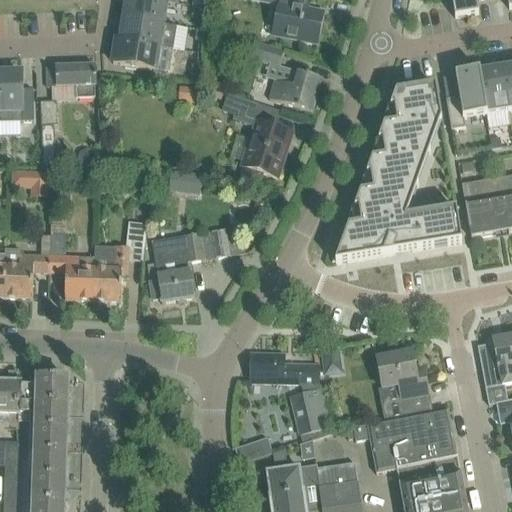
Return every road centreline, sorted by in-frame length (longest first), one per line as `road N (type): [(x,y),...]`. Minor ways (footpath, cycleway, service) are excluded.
road 1 (residential): [(295,264),(371,41)]
road 2 (residential): [(493,511),(454,305)]
road 3 (residential): [(295,264),(323,290),(386,307),(454,305)]
road 4 (residential): [(100,511),(106,353)]
road 5 (residential): [(0,47),(101,42),(107,0)]
road 6 (residential): [(371,41),(397,48),(511,29)]
road 7 (residential): [(225,511),(217,427),(222,376)]
road 8 (residential): [(295,264),(222,376)]
